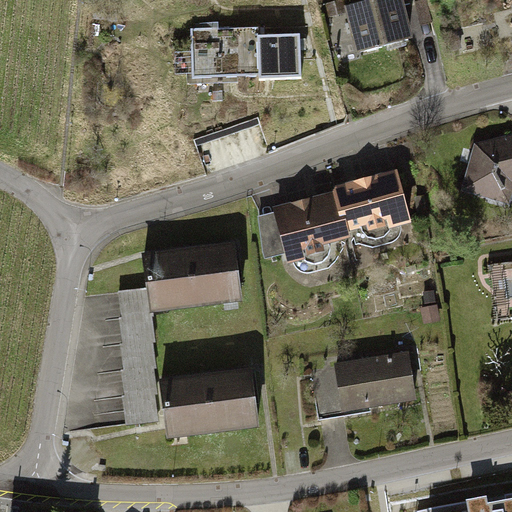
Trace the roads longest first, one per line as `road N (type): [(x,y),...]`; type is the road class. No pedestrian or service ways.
road 1 (residential): [(37,490),(168,498),(271,489),(511,441)]
road 2 (residential): [(72,240),(374,127),(511,86)]
road 3 (residential): [(37,490),(72,240)]
